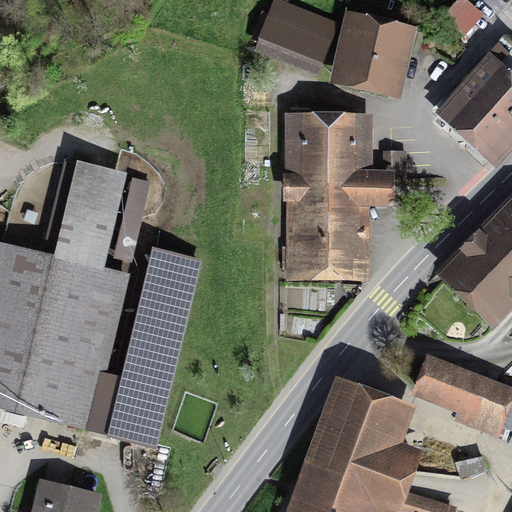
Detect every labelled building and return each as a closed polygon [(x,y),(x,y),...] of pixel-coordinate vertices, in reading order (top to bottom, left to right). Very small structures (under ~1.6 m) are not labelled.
[(466,38),(486,16),(469,0),(459,0),(444,17),(466,38)] [(336,27),(269,4),(252,54),(319,77),(336,27)] [(408,35),(342,23),(329,99),(395,110),(408,35)] [(511,147),(511,100),(475,69),(425,126),(485,178),(511,147)] [(366,121),(276,124),(281,292),(364,290),(362,216),(383,216),(382,183),(367,183),(366,121)] [(136,178),(85,165),(62,258),(0,242),(0,414),(96,438),(136,280),(112,274),(136,178)] [(233,171),(214,171),(213,187),(233,187),(233,171)] [(412,208),(411,176),(394,177),(396,209),(412,208)] [(511,215),(507,211),(428,293),(481,343),(511,311),(511,215)] [(205,264),(162,253),(116,442),(159,452),(205,264)] [(510,400),(421,366),(406,407),(495,440),(510,400)] [(409,416),(324,389),(284,511),(430,511),(400,502),(414,459),(397,453),(409,416)] [(456,482),(436,477),(432,495),(452,500),(456,482)] [(103,511),(106,499),(46,484),(38,511),(103,511)]
